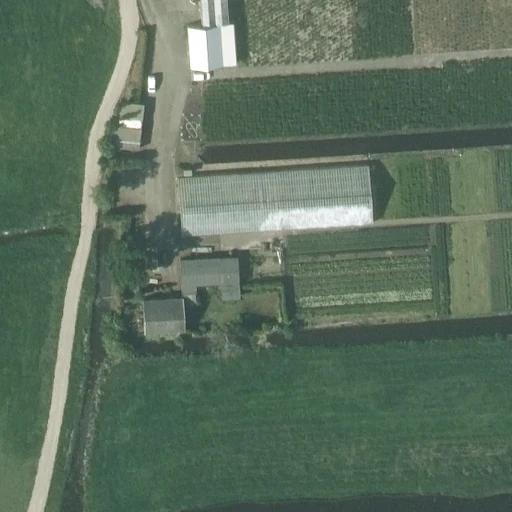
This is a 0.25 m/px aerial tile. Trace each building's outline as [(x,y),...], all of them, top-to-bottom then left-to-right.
[(200,0),(202,25),(189,26),(192,64),(222,61),(220,24),(228,23),(226,0),(200,0)] [(119,100),(117,123),(140,126),(143,103),(119,100)] [(116,125),(114,146),(138,148),(140,127),(116,125)] [(369,163),(178,176),(182,235),(372,222),(369,163)] [(240,295),(238,257),(184,260),(185,290),(196,290),(197,283),(222,282),(224,296),(240,295)] [(144,299),(146,330),(185,327),(182,296),(144,299)]
